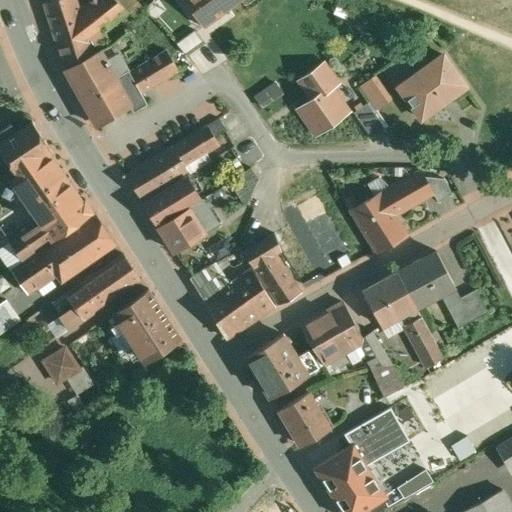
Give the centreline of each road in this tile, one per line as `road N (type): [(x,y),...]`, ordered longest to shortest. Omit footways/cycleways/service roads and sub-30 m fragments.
road 1 (residential): [(511,192),(215,356)]
road 2 (secondary): [(215,356),(51,98)]
road 3 (secondary): [(284,463),(215,356)]
